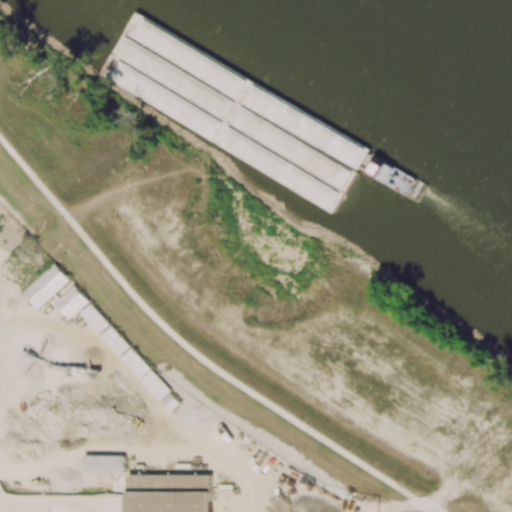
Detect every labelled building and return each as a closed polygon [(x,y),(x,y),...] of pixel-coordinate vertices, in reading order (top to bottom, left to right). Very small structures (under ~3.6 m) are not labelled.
[(69,279),(53,263),(23,292),(38,308),(69,279)] [(69,319),(89,301),(73,284),(54,302),(69,319)] [(79,313),(98,334),(109,324),(90,303),(79,313)] [(130,346),(111,325),(100,335),(119,356),(130,346)] [(171,391),(131,348),(121,358),(161,400),(171,391)] [(85,471),(125,471),(125,454),(85,455),(85,471)] [(211,511),(212,474),(128,474),(127,511),(211,511)]
